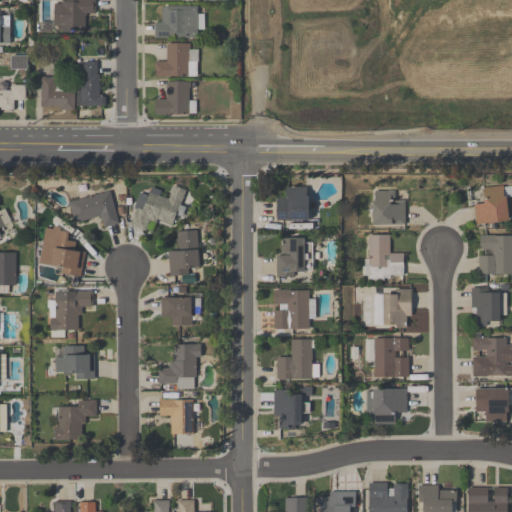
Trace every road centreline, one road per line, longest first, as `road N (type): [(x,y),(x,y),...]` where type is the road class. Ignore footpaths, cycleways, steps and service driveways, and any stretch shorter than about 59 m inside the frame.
road 1 (residential): [(0,474),(282,472),(398,454),(511,460)]
road 2 (residential): [(243,147),(241,511)]
road 3 (secondary): [(243,147),(511,146)]
road 4 (residential): [(443,246),(444,454)]
road 5 (residential): [(128,269),(131,473)]
road 6 (residential): [(126,0),(128,148)]
